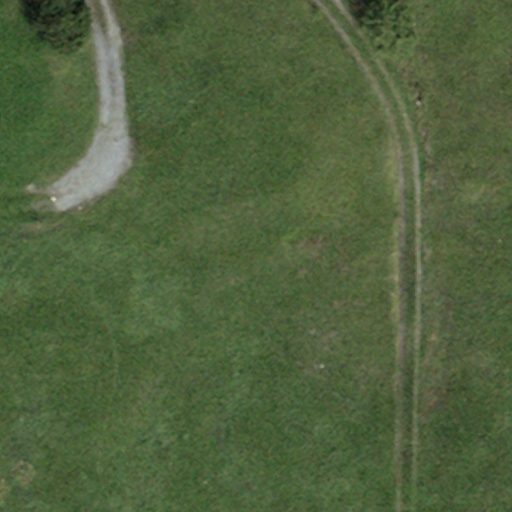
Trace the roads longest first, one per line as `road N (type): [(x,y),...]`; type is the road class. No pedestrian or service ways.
road 1 (track): [(312,0),(382,94),(400,251),(402,511)]
road 2 (unclassified): [(86,0),(107,70),(113,133),(86,182),(39,212)]
